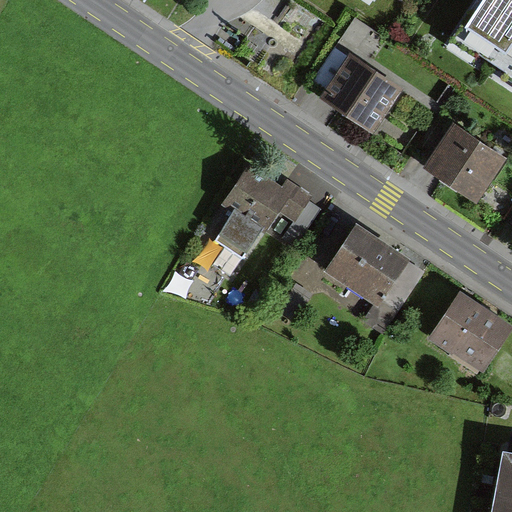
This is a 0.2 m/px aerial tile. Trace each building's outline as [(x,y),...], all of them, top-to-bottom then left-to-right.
[(511,0),(476,0),(450,45),(511,81),(511,0)] [(395,90),(352,60),(326,97),(370,127),(395,90)] [(500,159),(455,129),(430,167),(475,197),(500,159)] [(282,192),(250,172),(230,203),(238,209),(221,234),(245,250),(260,226),(266,230),(279,210),(294,220),(309,196),(288,183),(282,192)] [(402,262),(357,232),(331,271),(376,301),(402,262)] [(479,366),(505,325),(461,298),(435,339),(479,366)] [(511,511),(511,458),(507,458),(496,511),(511,511)]
